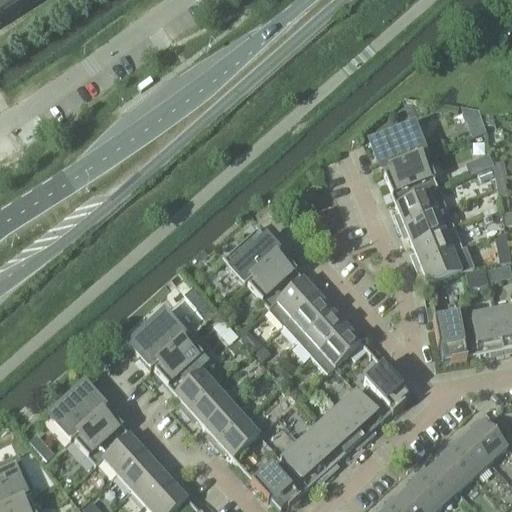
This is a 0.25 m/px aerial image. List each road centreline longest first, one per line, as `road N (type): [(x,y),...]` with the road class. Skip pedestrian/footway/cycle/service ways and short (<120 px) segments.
road 1 (secondary): [(0,287),(47,257),(344,0)]
road 2 (secondary): [(309,0),(0,229)]
road 3 (residential): [(423,370),(348,159)]
road 4 (residential): [(0,128),(182,0)]
road 5 (residential): [(423,370),(276,221)]
road 6 (residential): [(248,511),(204,463),(167,450),(101,379)]
road 7 (residential): [(319,511),(438,398)]
